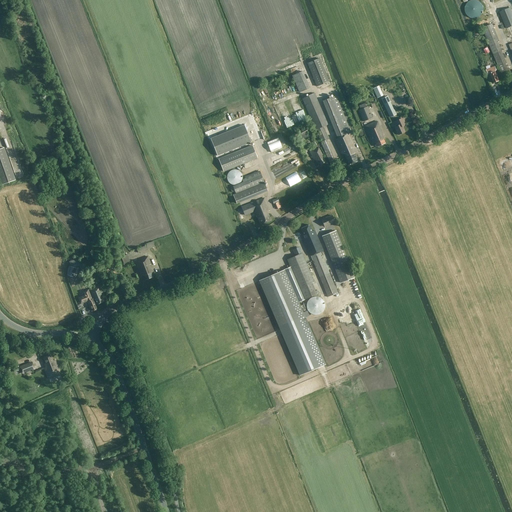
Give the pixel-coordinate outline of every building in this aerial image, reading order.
[(473,18),(475,18),(476,18),(477,18),(479,17),(480,16),(481,15),(481,14),(482,13),(483,13),(483,11),(483,10),(483,9),(483,8),(482,7),(482,6),(482,5),(481,4),(480,3),(479,2),(478,1),(477,0),(475,0),(473,0),(472,0),(470,1),(469,1),(468,2),(466,4),(466,5),(465,6),(465,7),(464,8),(464,10),(465,11),(465,12),(465,13),(466,15),(467,16),(469,17),(470,18),(471,18),(473,18)] [(511,12),(510,8),(500,13),(511,42),(511,43),(509,45),(511,53),(511,12)] [(494,33),(486,37),(490,46),(498,42),(498,41),(495,33),(494,33)] [(307,63),(317,86),(329,81),(320,58),(307,63)] [(507,63),(498,67),(500,71),(509,68),(507,63)] [(495,70),(496,69),(494,65),(486,69),(487,73),(489,72),(494,83),(499,81),(495,70)] [(302,71),(292,75),(300,92),(310,88),(302,71)] [(320,142),(328,161),(330,165),(335,163),(326,140),(328,139),(323,127),(328,125),(314,93),(302,99),(321,142),(320,142)] [(323,101),(338,138),(335,139),(342,155),(344,154),(349,164),(357,161),(354,153),(357,152),(348,133),(351,132),(336,96),(323,101)] [(381,100),(390,117),(396,115),(394,110),(393,110),(390,102),(388,97),(381,100)] [(274,134),(281,132),(270,100),(263,102),(274,134)] [(278,110),(282,120),(289,117),(285,107),(278,110)] [(368,107),(359,111),(363,122),(372,118),(371,114),(369,115),(367,111),(369,110),(368,107)] [(397,125),(394,126),(398,135),(405,132),(402,126),(405,125),(401,118),(395,121),(397,125)] [(290,121),(284,124),(286,129),(292,126),(290,121)] [(377,121),(365,126),(372,144),(375,143),(376,147),(385,143),(382,136),(384,135),(380,126),(379,127),(377,121)] [(210,139),(217,155),(250,142),(244,125),(210,139)] [(218,159),(223,171),(257,158),(252,146),(218,159)] [(322,156),(323,156),(318,147),(309,151),(314,160),(315,159),(318,165),(320,164),(321,165),(325,162),(322,156)] [(0,185),(15,180),(4,148),(0,148),(0,185)] [(227,176),(227,177),(227,179),(228,181),(228,182),(229,183),(231,184),(232,185),(233,185),(235,185),(236,185),(237,185),(238,184),(240,183),(241,182),(241,181),(242,179),(242,177),(242,176),(241,174),(241,173),(240,172),(239,171),(238,171),(237,170),(235,170),(233,170),(231,171),(230,171),(229,172),(228,173),(228,174),(227,176)] [(233,187),(236,195),(233,196),(236,203),(267,191),(260,171),(245,178),(245,179),(242,180),(243,182),(233,187)] [(303,174),(274,187),(276,192),(305,178),(303,174)] [(255,211),(260,225),(271,220),(267,211),(269,210),(264,198),(242,207),(245,215),(255,211)] [(321,220),(325,227),(335,222),(332,215),(325,218),(321,220)] [(320,277),(327,296),(337,292),(330,273),(320,251),(323,250),(315,230),(312,231),(309,225),(300,229),(303,235),(301,236),(306,248),(308,247),(309,250),(307,251),(309,256),(310,256),(320,277)] [(336,230),(322,236),(340,283),(355,277),(336,230)] [(299,289),(311,284),(314,282),(302,253),(287,260),(290,267),(258,280),(299,375),(324,364),(298,302),(304,300),(299,289)] [(126,255),(121,258),(123,264),(129,262),(126,255)] [(143,275),(145,280),(152,277),(151,272),(153,272),(148,256),(135,261),(141,276),(143,275)] [(87,282),(88,285),(89,285),(91,289),(89,290),(93,300),(94,299),(97,304),(104,301),(100,293),(102,292),(100,285),(95,287),(93,283),(94,282),(93,280),(87,282)] [(316,294),(311,284),(299,289),(304,300),(316,294)] [(81,304),(87,301),(90,309),(92,309),(93,311),(97,309),(92,299),(88,290),(83,292),(85,295),(78,298),(81,304)] [(325,304),(323,300),(320,298),(317,297),(313,297),(310,299),(308,301),(306,305),(307,308),(308,311),(311,314),(314,315),(318,315),(321,313),(323,311),(325,307),(325,304)] [(352,319),(361,314),(357,305),(347,310),(352,319)] [(60,373),(55,360),(52,361),(50,355),(44,358),(47,367),(44,368),(48,378),(60,373)] [(32,363),(20,367),(23,373),(34,369),(32,363)]
